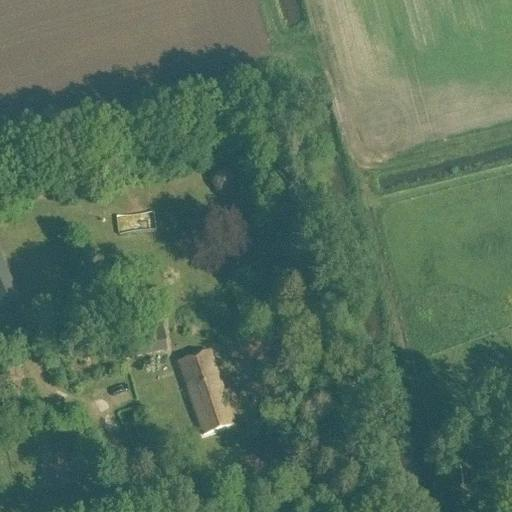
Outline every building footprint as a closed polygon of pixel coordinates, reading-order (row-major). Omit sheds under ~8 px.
[(194,203),(194,181),(172,182),(172,203),(194,203)] [(152,214),(116,216),(117,234),(153,232),(152,214)] [(0,301),(15,294),(0,261),(0,301)] [(241,324),(285,309),(275,278),(230,293),(241,324)] [(204,440),(233,429),(207,357),(178,367),(204,440)] [(486,486),(482,459),(481,458),(457,462),(462,491),(486,486)]
